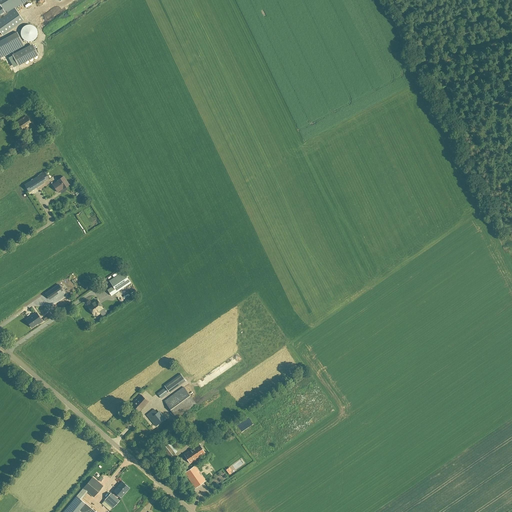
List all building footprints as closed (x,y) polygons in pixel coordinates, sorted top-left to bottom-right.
[(7,12),(27,0),(0,0),(0,32),(2,36),(23,21),(15,9),(9,14),(7,12)] [(22,28),(21,30),(21,31),(21,33),(21,35),(21,36),(22,38),(23,39),(25,40),(26,41),(28,41),(30,42),(31,41),(33,41),(34,40),(35,39),(36,37),(37,36),(38,33),(37,32),(36,29),(35,27),(33,26),(32,25),(31,25),(29,25),(27,25),(25,25),(24,26),(23,27),(22,28)] [(0,58),(13,51),(24,46),(17,32),(0,41),(0,58)] [(9,56),(14,67),(40,56),(35,45),(9,56)] [(29,109),(38,103),(36,100),(31,104),(30,102),(27,104),(28,105),(27,106),(29,109)] [(22,131),(32,124),(26,116),(16,123),(22,131)] [(46,133),(51,130),(48,125),(43,129),(46,133)] [(29,192),(44,183),(39,175),(24,185),(29,192)] [(63,189),(69,185),(63,177),(57,181),(58,181),(52,185),(57,192),(63,188),(63,189)] [(131,283),(123,272),(109,281),(113,286),(107,290),(111,296),(131,283)] [(59,285),(51,290),(55,296),(62,290),(59,285)] [(102,309),(96,300),(88,306),(94,315),(95,314),(95,315),(96,315),(99,314),(99,313),(98,312),(102,309)] [(39,325),(43,322),(37,315),(27,322),(32,327),(38,323),(39,325)] [(176,418),(196,404),(183,386),(164,400),(176,418)] [(167,394),(163,389),(157,393),(161,399),(167,394)] [(137,414),(148,402),(141,395),(130,407),(137,414)] [(154,409),(147,415),(156,427),(163,421),(154,409)] [(190,427),(193,424),(187,418),(184,421),(190,427)] [(158,446),(170,461),(176,456),(165,441),(158,446)] [(205,453),(199,444),(184,454),(190,463),(205,453)] [(185,473),(195,488),(205,481),(194,466),(185,473)] [(103,486),(92,478),(63,511),(95,511),(80,500),(87,491),(94,497),(103,486)] [(121,497),(129,488),(122,482),(114,491),(121,497)] [(110,511),(113,507),(119,501),(111,493),(105,500),(102,504),(110,511)]
